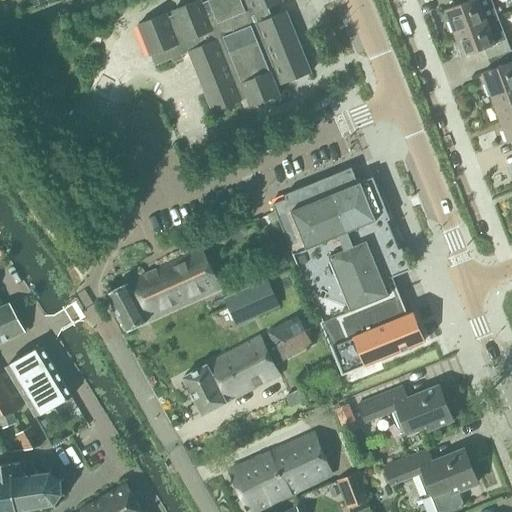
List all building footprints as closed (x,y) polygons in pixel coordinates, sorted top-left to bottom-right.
[(189,52),(213,111),(247,97),(250,106),(282,93),(279,84),(312,72),(287,9),(274,15),(271,7),(285,2),(283,0),(198,0),(138,25),(151,56),(152,56),(156,65),(174,58),(176,62),(184,58),(183,54),(189,52)] [(445,10),(454,34),(496,18),(489,0),(457,0),(459,5),(445,10)] [(483,50),(486,59),(487,59),(509,51),(496,18),(454,34),(463,57),(483,50)] [(481,74),(489,97),(511,88),(511,50),(509,52),(509,51),(487,59),(491,70),(481,74)] [(511,88),(489,97),(498,120),(511,114),(511,88)] [(511,142),(511,114),(498,120),(508,144),(511,142)] [(286,199),(272,204),(275,210),(317,308),(319,307),(324,321),(321,322),(343,376),(366,366),(426,341),(413,309),(407,313),(392,277),(411,269),(402,247),(399,249),(387,220),(391,219),(374,177),(358,183),(352,167),(285,195),(286,199)] [(222,286),(203,248),(131,282),(150,318),(222,286)] [(266,280),(238,293),(226,298),(238,324),(278,306),(266,280)] [(150,318),(131,282),(109,292),(128,330),(150,318)] [(0,342),(24,331),(18,317),(19,313),(13,302),(6,305),(0,294),(0,342)] [(297,315),(266,333),(282,362),(314,345),(297,315)] [(260,338),(208,364),(229,402),(265,384),(280,375),(260,338)] [(43,347),(7,367),(36,416),(37,415),(40,420),(52,413),(50,409),(72,397),(43,347)] [(302,389),(286,396),(290,406),(341,382),(331,361),(297,378),(302,389)] [(208,364),(184,377),(204,415),(228,403),(208,364)] [(19,411),(0,376),(0,420),(3,428),(16,422),(12,413),(19,411)] [(402,388),(359,404),(366,423),(394,412),(403,434),(426,426),(427,431),(451,422),(438,388),(407,401),(402,388)] [(32,427),(17,434),(25,449),(43,446),(32,427)] [(313,434),(231,470),(249,511),(255,511),(332,477),(313,434)] [(427,450),(385,468),(393,486),(420,476),(428,494),(433,497),(438,511),(454,511),(463,509),(465,503),(460,491),(477,485),(464,451),(433,464),(427,450)] [(0,511),(19,511),(19,510),(30,508),(30,511),(33,511),(33,508),(41,507),(42,510),(45,509),(44,506),(54,505),(56,508),(58,507),(57,504),(62,495),(67,496),(67,494),(62,493),(61,481),(65,479),(63,476),(60,479),(53,472),(54,469),(52,468),(50,471),(39,473),(39,469),(36,470),(36,473),(28,474),(26,460),(0,464),(0,511)] [(357,475),(339,481),(348,509),(367,503),(357,475)] [(144,511),(127,484),(102,498),(110,511),(144,511)] [(110,511),(102,498),(81,510),(82,511),(110,511)]
